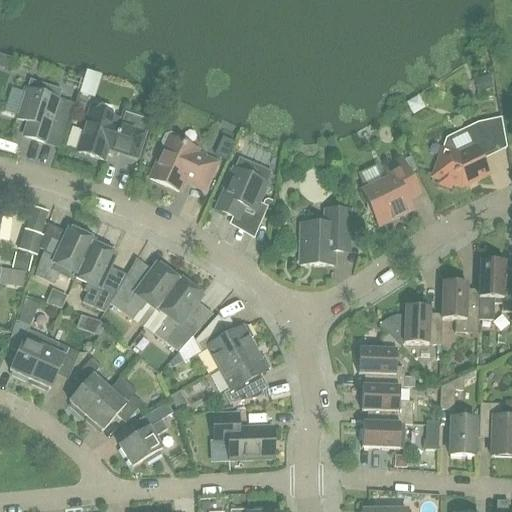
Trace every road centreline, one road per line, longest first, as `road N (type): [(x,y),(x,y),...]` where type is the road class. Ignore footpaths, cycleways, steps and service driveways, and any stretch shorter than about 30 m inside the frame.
road 1 (residential): [(298,321),(249,276),(163,226),(0,170)]
road 2 (residential): [(298,321),(424,242),(511,202)]
road 3 (residential): [(304,477),(511,485)]
road 4 (residential): [(304,477),(100,492)]
road 5 (residential): [(304,477),(311,411),(298,321)]
road 6 (residential): [(0,407),(78,453),(100,492)]
